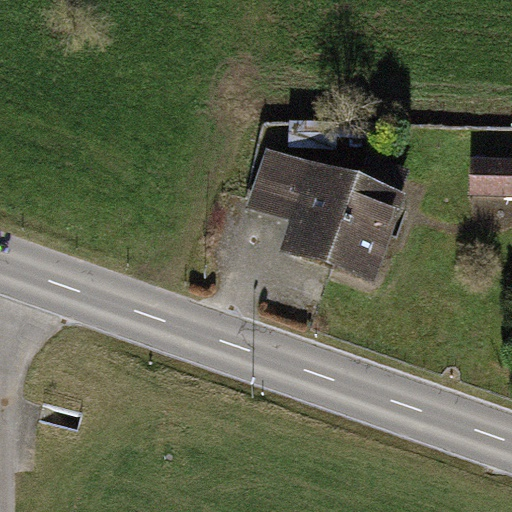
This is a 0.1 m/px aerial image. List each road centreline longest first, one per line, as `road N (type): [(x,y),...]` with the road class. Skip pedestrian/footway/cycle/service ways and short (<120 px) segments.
road 1 (tertiary): [(0,264),(511,444)]
road 2 (track): [(253,0),(247,111),(143,315)]
road 3 (track): [(8,511),(7,394),(32,275)]
